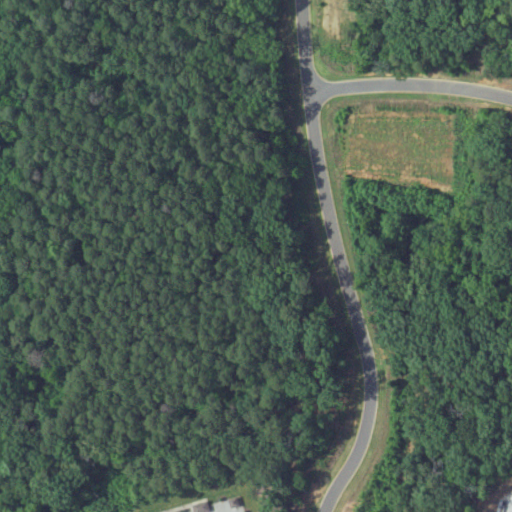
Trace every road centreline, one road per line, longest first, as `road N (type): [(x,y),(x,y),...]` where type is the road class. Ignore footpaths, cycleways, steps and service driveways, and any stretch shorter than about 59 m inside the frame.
road 1 (residential): [(324,511),(364,436),(370,390),(322,176),(302,0)]
road 2 (residential): [(310,92),(393,85),(511,98)]
